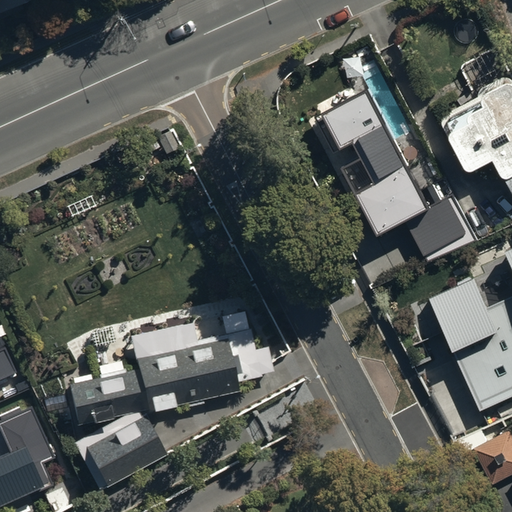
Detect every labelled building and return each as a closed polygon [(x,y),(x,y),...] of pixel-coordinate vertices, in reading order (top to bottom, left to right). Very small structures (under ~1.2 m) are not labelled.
[(0,0),(0,10),(22,0),(0,0)] [(460,66),(476,96),(440,118),(470,172),(494,159),(511,191),(511,73),(497,46),(460,66)] [(365,90),(320,115),(339,150),(352,143),(374,183),(354,194),(376,238),(406,221),(428,261),(478,239),(453,194),(428,208),(365,90)] [(474,279),(429,299),(479,411),(511,396),(511,248),(503,252),(511,271),(511,295),(487,307),(474,279)] [(121,370),(69,382),(77,424),(147,408),(147,411),(186,402),(187,405),(204,401),(203,397),(238,389),(236,381),(261,375),(249,327),(247,327),(244,311),(193,323),(192,320),(130,335),(131,337),(122,340),(123,344),(115,346),(121,370)] [(0,379),(18,372),(6,347),(0,349),(0,379)] [(32,406),(0,420),(0,430),(10,452),(0,456),(0,507),(53,483),(44,462),(56,457),(32,406)] [(147,414),(87,447),(108,485),(168,453),(147,414)] [(511,434),(510,430),(474,448),(493,484),(511,473),(511,434)]
